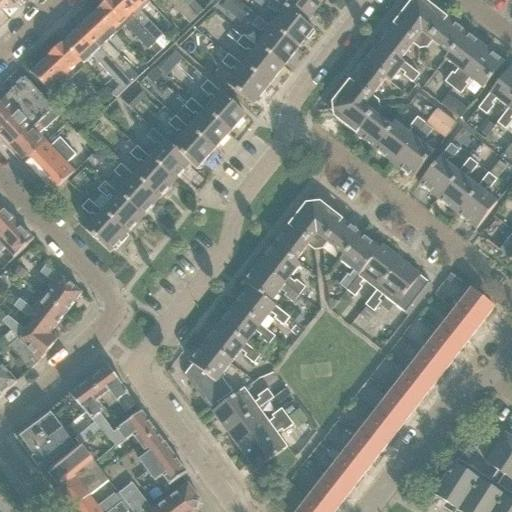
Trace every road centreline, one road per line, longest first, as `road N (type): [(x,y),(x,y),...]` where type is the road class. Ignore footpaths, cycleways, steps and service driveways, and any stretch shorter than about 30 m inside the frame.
road 1 (unclassified): [(139,372),(232,245),(235,212),(288,133)]
road 2 (residential): [(511,294),(313,141),(288,133)]
road 3 (unclassified): [(370,511),(511,336)]
road 4 (residential): [(96,336),(116,302),(0,180)]
road 5 (unclassified): [(241,511),(139,372)]
road 6 (unclassified): [(288,133),(292,100),(367,0)]
road 7 (residential): [(0,418),(96,336)]
